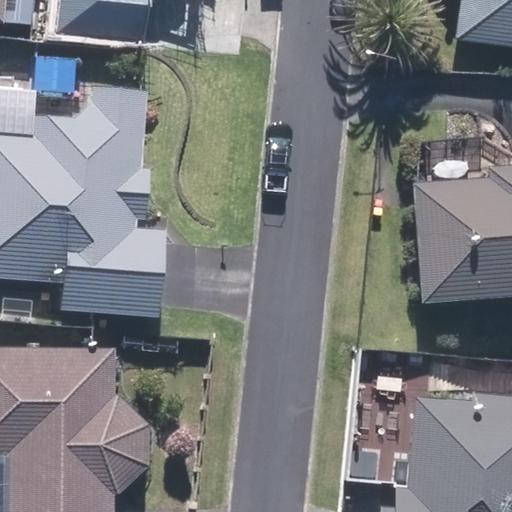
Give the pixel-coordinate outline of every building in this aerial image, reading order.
[(511,0),(455,0),(452,27),(511,34),(511,0)] [(39,124),(0,121),(0,265),(60,270),(58,292),(163,298),(168,216),(136,214),(144,87),(97,83),(96,102),(80,101),(79,116),(40,114),(39,124)] [(511,279),(511,157),(418,162),(424,287),(511,279)] [(130,351),(0,345),(0,446),(21,447),(18,511),(109,511),(111,479),(149,481),(152,418),(127,416),(130,351)] [(511,511),(511,399),(414,396),(411,479),(400,479),(399,499),(379,498),(378,511),(511,511)]
